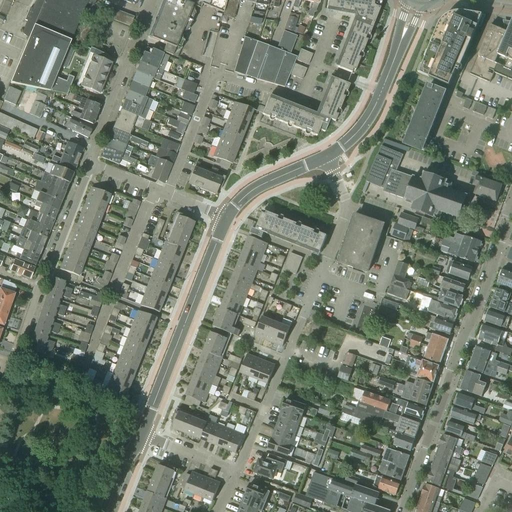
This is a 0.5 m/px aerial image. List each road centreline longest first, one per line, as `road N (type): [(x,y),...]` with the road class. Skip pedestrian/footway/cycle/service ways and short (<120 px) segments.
road 1 (residential): [(236,473),(348,206),(326,157)]
road 2 (residential): [(404,511),(511,214)]
road 3 (residential): [(166,196),(212,76),(297,98),(314,66)]
road 4 (tertiary): [(141,434),(225,220)]
road 5 (residential): [(89,167),(151,0)]
road 6 (residential): [(38,290),(89,167)]
road 7 (tertiary): [(225,220),(261,184),(326,157)]
